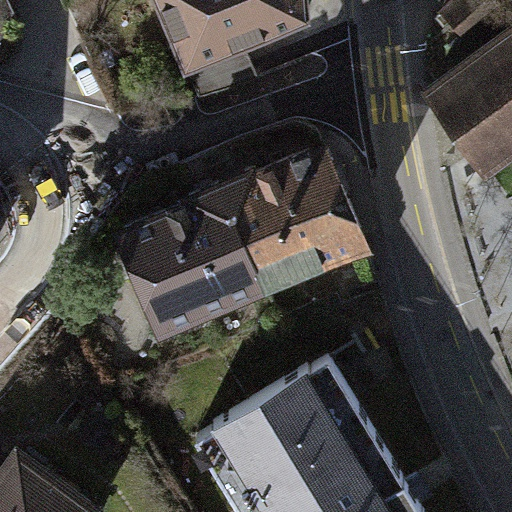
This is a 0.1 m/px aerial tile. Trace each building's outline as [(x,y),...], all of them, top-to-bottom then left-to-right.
[(0,0),(0,48),(18,51),(20,29),(6,0),(0,0)] [(311,0),(137,0),(178,92),(318,47),(311,0)] [(461,46),(495,21),(479,0),(466,0),(441,19),(461,46)] [(511,31),(423,99),(484,167),(511,145),(511,31)] [(323,148),(111,240),(158,347),(370,255),(323,148)] [(333,358),(192,442),(234,511),(425,511),(423,508),(416,497),(410,486),(361,404),(333,358)] [(94,511),(15,453),(0,473),(0,511),(94,511)]
